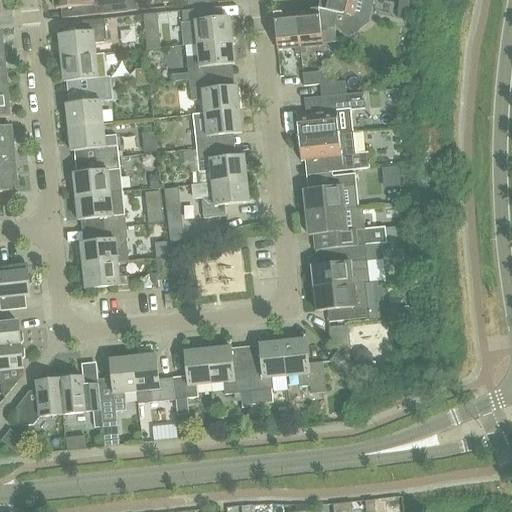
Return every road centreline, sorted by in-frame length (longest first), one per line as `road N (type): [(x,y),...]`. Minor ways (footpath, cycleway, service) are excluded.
road 1 (residential): [(52,233),(62,317),(74,331),(263,313),(285,300),(259,0)]
road 2 (unclassified): [(0,495),(349,458),(511,421)]
road 3 (secondary): [(511,47),(503,141),(511,287)]
road 4 (residential): [(52,233),(29,0)]
